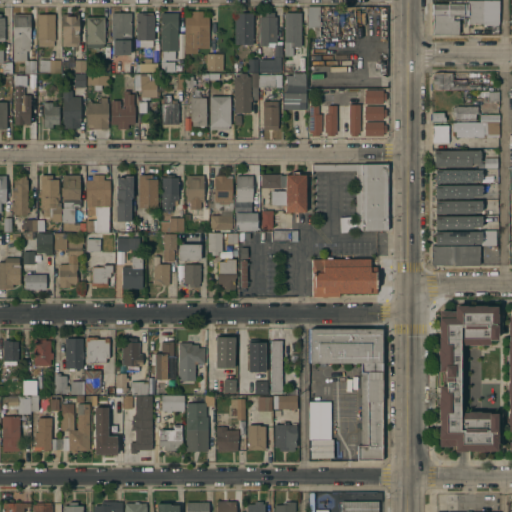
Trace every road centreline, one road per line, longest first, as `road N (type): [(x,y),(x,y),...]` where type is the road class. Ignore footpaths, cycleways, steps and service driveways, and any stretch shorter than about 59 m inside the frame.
road 1 (primary): [(405,511),(406,0)]
road 2 (residential): [(406,155),(0,153)]
road 3 (residential): [(406,476),(0,478)]
road 4 (residential): [(406,314),(0,313)]
